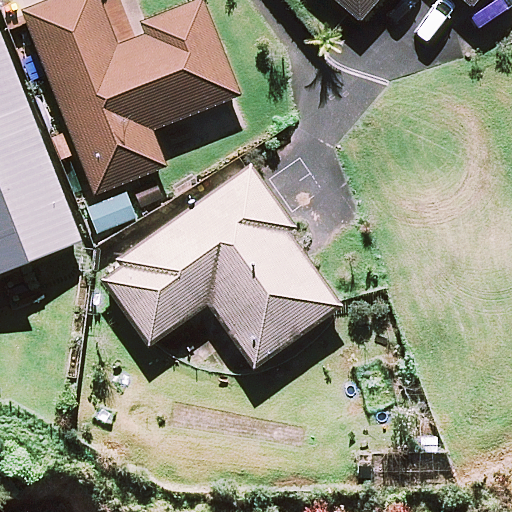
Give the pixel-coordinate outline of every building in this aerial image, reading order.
[(126,180),(136,208),(163,197),(153,170),(163,166),(149,129),(236,95),(200,0),(132,26),(137,39),(116,47),(97,0),(48,0),(22,10),(92,193),(126,180)] [(490,0),(346,0),(359,11),(373,23),(393,0),(475,0),(484,8),(490,0)] [(0,269),(79,239),(0,34),(0,269)] [(342,323),(254,188),(104,286),(152,359),(214,317),(256,380),(342,323)] [(134,217),(124,192),(87,207),(98,232),(134,217)]
